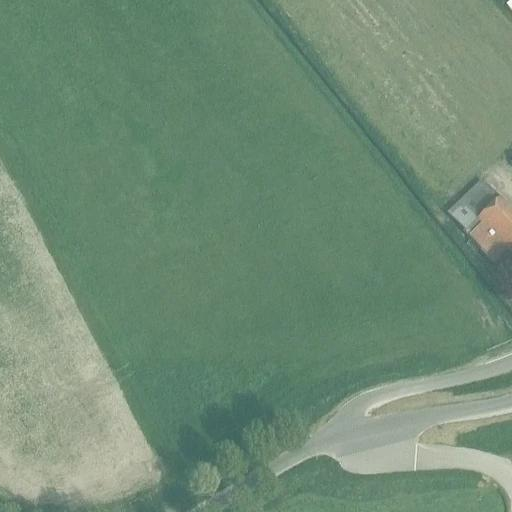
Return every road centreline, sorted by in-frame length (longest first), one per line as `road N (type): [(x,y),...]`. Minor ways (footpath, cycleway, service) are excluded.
road 1 (unclassified): [(340,435),(367,405),(401,390),(511,364)]
road 2 (unclassified): [(511,404),(340,435)]
road 3 (unclassified): [(340,435),(207,511)]
